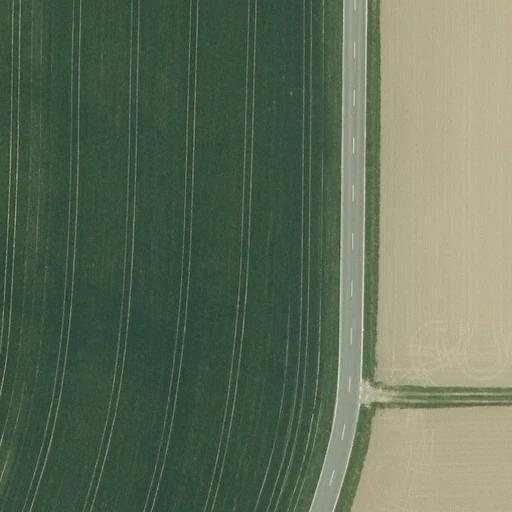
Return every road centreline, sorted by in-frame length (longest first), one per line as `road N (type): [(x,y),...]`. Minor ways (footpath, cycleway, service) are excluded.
road 1 (tertiary): [(322,511),(351,397),(357,0)]
road 2 (track): [(511,396),(351,397)]
